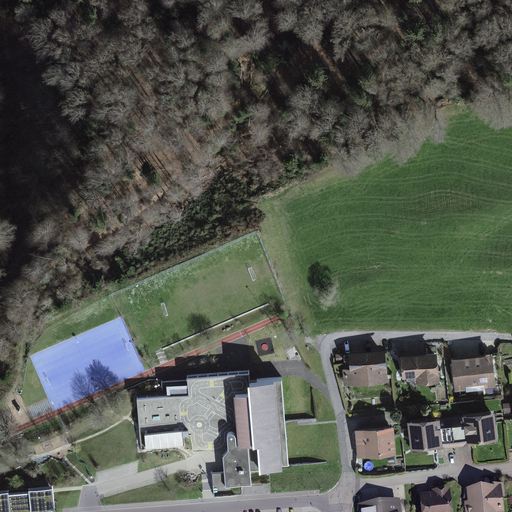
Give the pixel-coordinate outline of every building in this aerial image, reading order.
[(345,386),(388,382),(385,351),(348,354),(344,357),(345,362),(349,365),(349,369),(343,370),(345,386)] [(417,385),(440,383),(438,353),(400,356),(402,380),(416,379),(417,385)] [(455,392),(496,388),(493,355),(452,359),(455,392)] [(250,383),(249,373),(188,379),(188,385),(168,387),(168,397),(138,400),(142,449),(175,446),(174,429),(183,428),(184,436),(191,435),(193,451),(228,448),(228,451),(223,457),(224,472),(212,473),(214,498),(244,495),(243,487),(252,486),(249,448),(257,447),(259,475),(283,473),(282,467),(289,467),(282,377),(257,379),(257,382),(250,383)] [(511,402),(503,404),(504,414),(511,412),(511,402)] [(495,413),(451,418),(454,447),(498,442),(495,413)] [(410,452),(454,447),(451,418),(407,423),(410,452)] [(358,459),(397,455),(394,427),(355,431),(358,459)] [(490,491),(467,494),(468,503),(464,504),(465,511),(504,511),(502,498),(505,498),(504,486),(489,488),(490,491)] [(9,492),(0,493),(0,511),(52,511),(55,511),(53,488),(29,490),(29,493),(9,495),(9,492)] [(433,496),(420,498),(421,511),(452,511),(450,492),(433,494),(433,496)]
